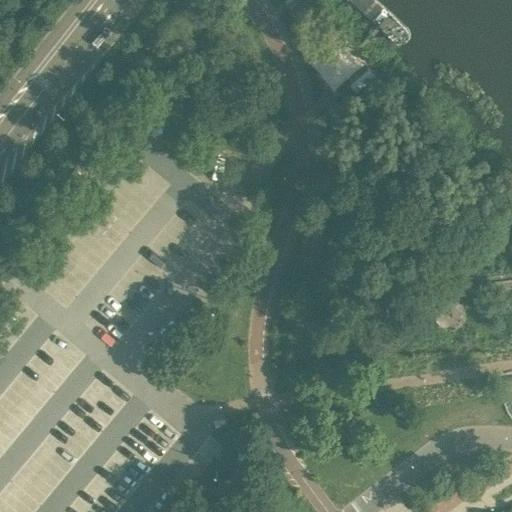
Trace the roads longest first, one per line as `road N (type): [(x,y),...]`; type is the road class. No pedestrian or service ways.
road 1 (primary): [(0,139),(109,0)]
road 2 (tertiary): [(356,511),(444,447),(511,437)]
